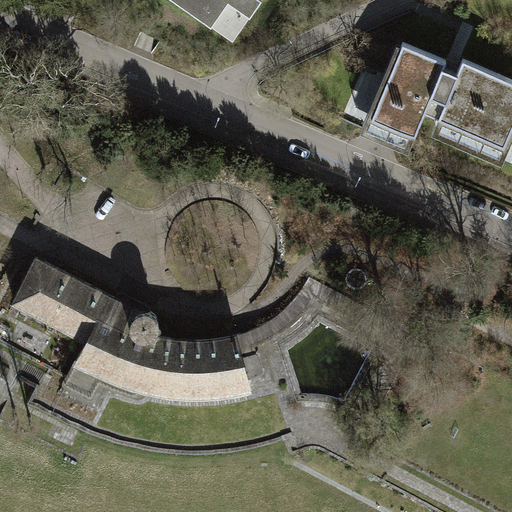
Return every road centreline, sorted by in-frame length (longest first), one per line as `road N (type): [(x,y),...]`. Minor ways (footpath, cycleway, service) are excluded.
road 1 (residential): [(220,103),(511,229)]
road 2 (residential): [(0,14),(220,103)]
road 3 (residential): [(220,103),(246,68),(391,0)]
